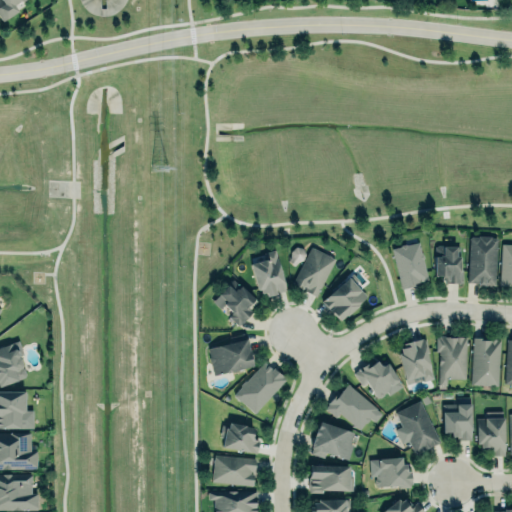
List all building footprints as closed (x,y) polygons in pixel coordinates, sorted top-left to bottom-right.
[(18,0),(13,4),(17,9),(2,19),(0,15),(0,0),(18,0)] [(494,284),(495,237),(468,236),(467,283),(494,284)] [(391,248),(399,246),(400,244),(405,243),(406,244),(418,241),(421,253),(422,254),(423,257),(422,258),(427,278),(418,280),(419,281),(413,283),(414,285),(401,288),(391,248)] [(511,243),(501,243),(499,285),(511,285),(511,243)] [(433,275),(441,276),(441,280),(445,280),(445,283),(461,283),(461,267),(458,267),(459,246),(442,246),(441,245),(437,245),(436,246),(434,246),(433,275)] [(334,258),(310,246),(291,283),(302,288),(303,285),(305,286),(304,290),(315,296),(334,258)] [(274,248),(286,290),(266,295),(265,291),(261,292),(260,288),(256,289),(249,262),(264,258),(262,252),(274,248)] [(321,301),(339,321),(367,295),(349,275),(321,301)] [(247,306),(253,300),(233,279),(211,300),(218,308),(223,304),(231,313),(228,316),(236,326),(252,311),(247,306)] [(436,336),(439,336),(439,335),(445,335),(445,336),(449,336),(455,337),(455,336),(466,336),(466,378),(464,378),(446,378),(446,384),(438,384),(439,351),(435,351),(436,336)] [(402,342),(411,340),(413,345),(414,344),(413,339),(422,337),(433,378),(423,380),(421,375),(413,377),(414,381),(406,384),(398,353),(401,352),(400,348),(403,347),(402,342)] [(251,365),(249,353),(250,354),(249,349),(248,349),(245,338),(207,348),(209,355),(208,357),(209,362),(211,363),(210,363),(213,374),(230,370),(231,371),(236,369),(251,365)] [(499,339),(471,338),(470,384),(498,385),(499,339)] [(0,345),(0,385),(24,376),(25,373),(23,367),(21,366),(22,363),(20,357),(17,356),(18,354),(23,352),(18,339),(0,345)] [(387,362),(379,366),(375,359),(353,371),(361,386),(367,383),(376,400),(400,387),(387,362)] [(233,393),(241,386),(240,384),(245,379),(246,380),(263,361),(270,368),(272,366),(285,378),(253,412),(241,400),(238,400),(233,396),(233,393)] [(347,383),(381,413),(374,421),(370,417),(359,429),(339,412),(335,417),(324,408),(328,403),(327,402),(336,392),(338,394),(347,383)] [(0,390),(25,390),(25,425),(23,427),(0,427),(0,390)] [(456,436),(456,439),(470,439),(469,396),(456,397),(456,403),(442,404),(443,431),(451,431),(451,436),(456,436)] [(393,411),(419,399),(439,441),(414,453),(408,439),(401,442),(394,428),(400,426),(393,411)] [(475,417),(503,416),(504,454),(491,455),(490,449),(480,449),(480,443),(476,443),(475,417)] [(354,432),(318,421),(308,453),(323,458),(325,453),(346,459),(354,432)] [(257,440),(251,439),(252,425),(224,423),(222,448),(256,452),(257,440)] [(0,431),(29,431),(29,450),(36,450),(36,468),(0,468),(0,431)] [(255,457),(254,471),(250,471),(249,473),(253,473),(252,485),(211,481),(213,453),(255,457)] [(376,458),(400,456),(401,464),(405,464),(405,471),(409,470),(410,482),(408,483),(409,486),(399,486),(399,484),(376,485),(376,484),(374,483),(374,479),(375,478),(375,466),(377,466),(376,458)] [(308,465),(348,465),(348,475),(352,475),(352,490),(321,489),(321,492),(308,492),(308,465)] [(31,473),(0,473),(0,509),(36,509),(36,493),(31,493),(31,473)] [(207,490),(256,490),(256,511),(212,511),(212,498),(207,498),(207,490)] [(308,511),(308,506),(312,506),(312,502),(317,502),(317,499),(348,498),(348,507),(344,507),(344,511),(308,511)] [(379,511),(424,511),(416,501),(408,507),(402,499),(400,501),(397,498),(379,511)]
